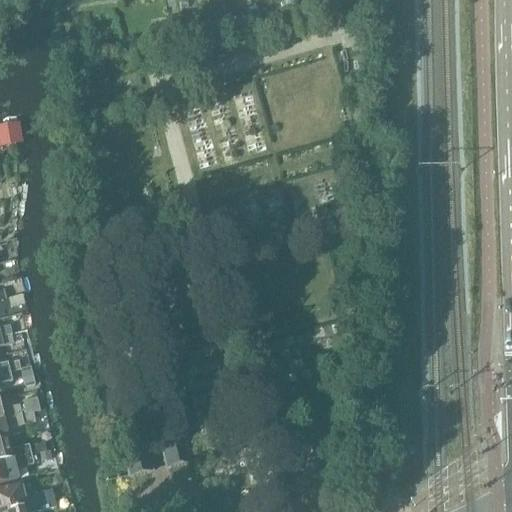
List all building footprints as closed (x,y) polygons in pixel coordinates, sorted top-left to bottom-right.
[(161,30),(154,31),(156,37),(179,32),(176,18),(159,22),(161,30)] [(0,127),(0,136),(1,143),(19,141),(19,125),(0,127)] [(7,300),(0,301),(0,311),(9,309),(7,300)] [(0,339),(10,337),(7,328),(0,330),(0,339)] [(1,340),(3,349),(14,346),(12,337),(1,340)] [(0,376),(9,374),(20,371),(18,362),(0,366),(0,376)] [(21,371),(26,389),(34,387),(30,369),(21,371)] [(9,374),(0,376),(0,385),(11,383),(9,374)] [(0,423),(26,417),(39,413),(36,400),(22,403),(23,408),(18,409),(18,408),(0,412),(0,423)] [(0,444),(7,442),(5,432),(23,428),(23,427),(28,426),(26,417),(0,423),(0,444)] [(176,443),(161,447),(166,469),(167,470),(188,465),(181,436),(175,437),(176,443)] [(0,464),(35,456),(46,454),(43,445),(28,448),(10,452),(7,442),(0,444),(0,464)] [(151,473),(145,451),(123,456),(129,479),(151,474),(151,473)] [(35,456),(0,464),(0,486),(17,482),(15,471),(32,467),(32,466),(38,465),(35,456)] [(0,511),(4,511),(26,507),(21,486),(0,491),(0,511)]
